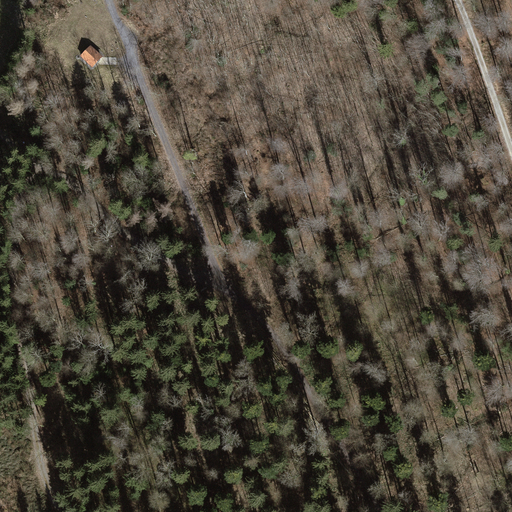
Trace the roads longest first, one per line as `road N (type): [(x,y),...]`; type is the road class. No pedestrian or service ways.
road 1 (track): [(0,132),(80,186),(140,242),(262,318),(381,511)]
road 2 (track): [(40,164),(24,185),(15,229),(16,307),(42,478),(70,511)]
road 3 (track): [(225,289),(111,0)]
road 4 (track): [(511,147),(457,0)]
